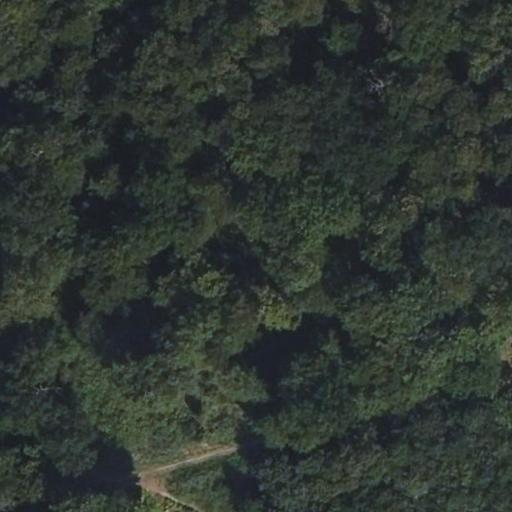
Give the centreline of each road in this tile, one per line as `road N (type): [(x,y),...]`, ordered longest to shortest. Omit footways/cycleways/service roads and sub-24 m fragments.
road 1 (track): [(511,382),(0,502)]
road 2 (track): [(0,345),(142,469),(220,511)]
